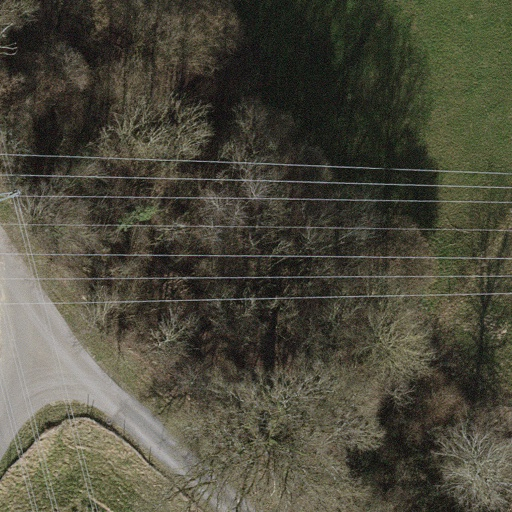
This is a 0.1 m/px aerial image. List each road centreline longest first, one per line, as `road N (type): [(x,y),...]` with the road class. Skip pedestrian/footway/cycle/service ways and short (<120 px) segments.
road 1 (track): [(29,293),(114,394),(244,511)]
road 2 (track): [(0,433),(18,391),(29,293)]
